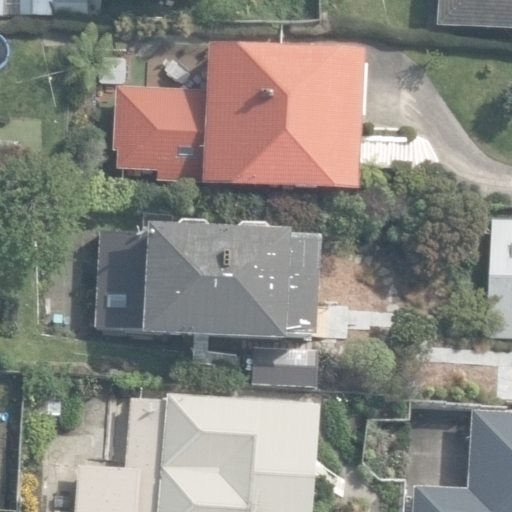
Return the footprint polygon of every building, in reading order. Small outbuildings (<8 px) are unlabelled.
[(0,0),(0,15),(31,16),(30,0),(0,0)] [(511,0),(439,0),(438,30),(511,34),(511,0)] [(158,184),(358,198),(368,60),(211,48),(208,93),(118,87),(113,155),(119,155),(117,173),(159,175),(158,184)] [(145,340),(288,346),(287,341),(323,341),(325,294),(319,294),(319,238),(292,236),(293,226),(271,225),(264,216),(241,214),(232,222),(216,222),(204,212),(184,211),(172,220),(152,219),(151,231),(103,229),(98,331),(145,332),(145,340)] [(511,220),(494,219),(486,339),(511,340),(511,220)] [(235,385),(315,388),(316,352),(237,348),(235,385)] [(59,417),(61,392),(36,390),(34,415),(59,417)] [(313,511),(321,410),(169,399),(168,403),(134,400),(128,472),(82,468),(78,511),(313,511)] [(412,511),(511,511),(511,408),(468,406),(464,483),(414,480),(412,511)]
